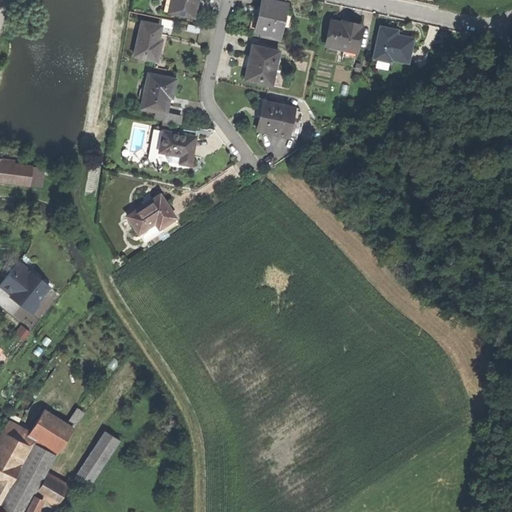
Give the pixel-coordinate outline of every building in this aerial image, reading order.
[(171,0),(170,6),(171,7),(170,14),(194,18),(197,3),(195,3),(196,0),(171,0)] [(275,3),(263,1),(256,33),(280,38),(283,27),(286,15),(288,6),(275,3)] [(286,15),(283,27),(291,28),(293,17),(286,15)] [(161,19),(159,26),(163,27),(174,30),(176,22),(161,19)] [(159,26),(143,23),(135,57),(158,62),(160,53),(162,44),(159,43),(163,27),(159,26)] [(344,26),(331,24),(326,47),(357,54),(362,28),(351,25),(344,24),(344,26)] [(188,30),(199,33),(200,27),(189,25),(188,30)] [(391,32),(381,30),(374,61),(391,65),(392,61),(408,64),(413,42),(398,39),(390,37),(391,32)] [(279,54),(253,47),(249,65),(245,82),(271,88),(279,54)] [(144,101),(142,110),(167,115),(170,99),(173,100),(175,91),(177,81),(150,75),(146,92),(142,91),(140,100),(144,101)] [(286,142),(293,109),(265,103),(262,117),(259,116),(258,120),(258,123),(260,124),(258,136),(286,142)] [(300,111),(293,109),(286,142),(295,145),(300,111)] [(158,114),(157,120),(181,125),(182,116),(168,114),(167,116),(158,114)] [(160,153),(163,132),(154,130),(149,159),(152,163),(160,164),(162,153),(160,153)] [(196,138),(163,132),(160,153),(162,153),(160,164),(187,169),(188,165),(191,166),(194,149),(196,138)] [(0,181),(19,183),(20,169),(12,168),(12,163),(5,162),(0,161),(0,181)] [(19,183),(28,184),(30,165),(12,163),(12,168),(20,169),(19,183)] [(40,166),(30,165),(28,184),(38,185),(40,166)] [(128,217),(139,234),(155,223),(159,229),(176,218),(167,205),(161,196),(128,217)] [(143,240),(159,229),(155,223),(139,234),(143,240)] [(20,262),(17,265),(30,275),(32,273),(32,272),(20,262)] [(7,289),(13,294),(20,300),(22,305),(33,314),(39,306),(39,301),(50,288),(32,273),(30,275),(17,265),(0,285),(0,286),(0,287),(2,285),(7,289)] [(20,300),(13,294),(11,296),(22,305),(20,300)] [(67,425),(74,429),(84,414),(77,409),(67,425)] [(43,410),(29,433),(37,438),(52,416),(43,410)] [(47,473),(74,429),(67,425),(52,416),(37,438),(21,467),(9,488),(0,504),(0,511),(25,511),(36,493),(47,473)] [(0,435),(0,456),(21,467),(37,438),(29,433),(7,422),(0,435)] [(104,432),(77,474),(92,483),(119,441),(104,432)] [(0,456),(0,483),(9,488),(21,467),(0,456)] [(36,493),(44,497),(57,505),(68,485),(47,473),(36,493)] [(0,504),(9,488),(0,483),(0,504)] [(35,511),(44,497),(36,493),(25,511),(35,511)]
